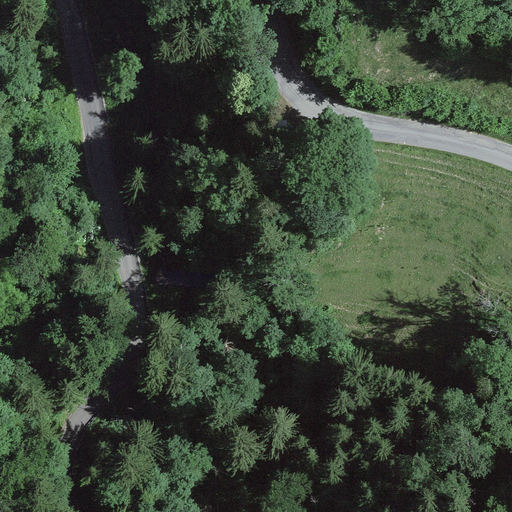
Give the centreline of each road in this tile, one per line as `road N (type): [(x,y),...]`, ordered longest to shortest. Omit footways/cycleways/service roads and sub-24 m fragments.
road 1 (tertiary): [(71,511),(63,481),(68,441),(118,361),(127,306),(124,248),(60,0)]
road 2 (tertiary): [(268,0),(301,103),(324,118),(511,161)]
